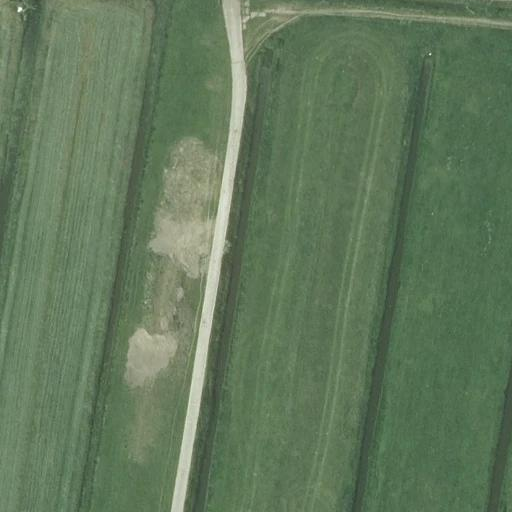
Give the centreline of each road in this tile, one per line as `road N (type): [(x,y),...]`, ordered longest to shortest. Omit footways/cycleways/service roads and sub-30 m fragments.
road 1 (track): [(169,511),(242,91),(231,0)]
road 2 (track): [(237,52),(296,7),(511,27)]
